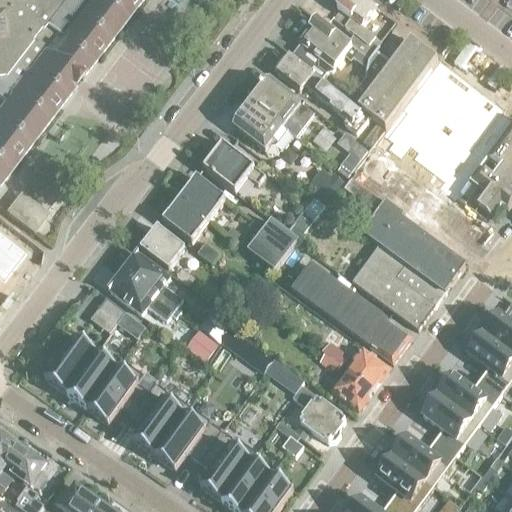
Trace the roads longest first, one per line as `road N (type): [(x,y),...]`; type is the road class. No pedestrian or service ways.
road 1 (residential): [(0,350),(279,0)]
road 2 (residential): [(314,511),(498,254)]
road 3 (residential): [(175,511),(0,389)]
